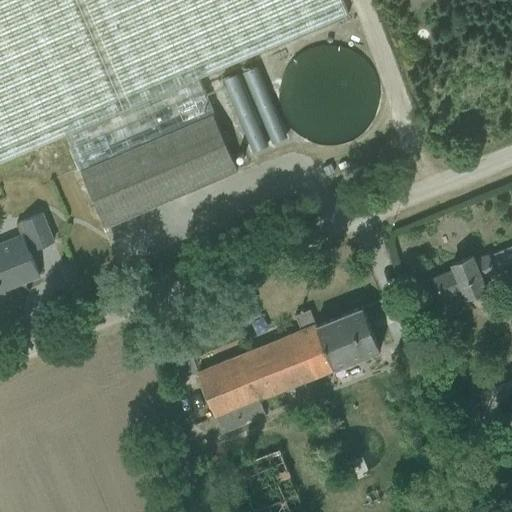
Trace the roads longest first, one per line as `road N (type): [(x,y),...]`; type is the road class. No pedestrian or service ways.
road 1 (unclassified): [(511,147),(0,353)]
road 2 (track): [(400,348),(371,285),(369,205)]
